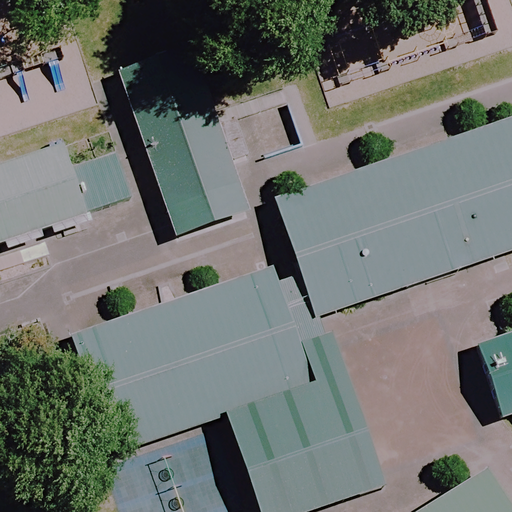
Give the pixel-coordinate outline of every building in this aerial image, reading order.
[(201,44),(118,71),(171,238),(255,211),(201,44)] [(511,126),(275,202),(316,328),(511,265),(511,126)] [(0,260),(101,228),(73,140),(0,163),(0,260)] [(302,352),(279,279),(77,344),(117,467),(233,429),(259,511),(305,511),(385,487),(337,340),(302,352)] [(511,343),(477,357),(504,440),(511,436),(511,343)] [(511,511),(511,495),(495,471),(435,511),(511,511)]
